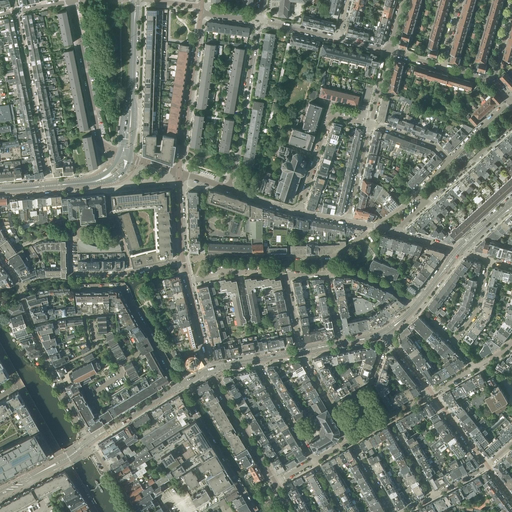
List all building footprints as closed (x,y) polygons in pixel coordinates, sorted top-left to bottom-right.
[(279,0),(278,16),(286,17),(287,9),(288,9),(289,0),(304,2),(304,0),(279,0)] [(411,0),(409,8),(419,11),(422,3),(411,0)] [(440,1),(438,8),(448,11),(450,4),(440,1)] [(465,1),(463,9),(473,11),(475,4),(465,1)] [(493,1),(491,8),(500,11),(503,4),(493,1)] [(353,8),(352,9),(360,11),(361,11),(364,11),(365,6),(364,6),(362,5),(354,3),(353,5),(352,8),(353,8)] [(409,8),(407,16),(417,18),(419,11),(409,8)] [(438,8),(435,16),(446,19),(448,11),(438,8)] [(491,8),(488,16),(498,19),(500,11),(491,8)] [(463,9),(461,16),(471,19),(473,11),(463,9)] [(66,11),(57,13),(58,17),(57,17),(57,18),(58,18),(59,24),(58,24),(59,24),(61,33),(60,33),(61,33),(62,39),(61,39),(61,40),(62,40),(63,44),(63,45),(63,44),(71,43),(72,43),(73,43),(73,42),(71,36),(72,36),(72,33),(71,33),(68,20),(69,20),(69,17),(68,18),(66,11)] [(381,16),(382,16),(390,19),(390,18),(391,18),(391,16),(392,13),(383,11),(381,16)] [(407,16),(405,23),(415,26),(417,18),(407,16)] [(435,16),(433,23),(444,26),(446,19),(435,16)] [(461,16),(459,24),(469,26),(471,19),(461,16)] [(488,16),(486,23),(496,26),(498,19),(488,16)] [(403,31),(413,34),(415,26),(405,23),(403,31)] [(433,23),(431,31),(441,34),(444,26),(433,23)] [(486,23),(484,31),(494,34),(496,26),(486,23)] [(25,29),(25,32),(38,30),(37,28),(44,26),(44,24),(24,28),(24,29),(25,29)] [(459,24),(457,31),(467,34),(469,26),(459,24)] [(364,30),(362,39),(364,39),(365,39),(367,40),(369,32),(370,28),(369,28),(365,27),(364,30)] [(401,39),(409,42),(411,42),(413,34),(403,31),(401,39)] [(430,38),(430,39),(439,42),(441,34),(431,31),(429,38),(430,38)] [(457,31),(454,39),(464,42),(467,34),(457,31)] [(484,31),(482,38),(492,41),(494,34),(484,31)] [(265,33),(261,56),(271,58),(271,54),(273,54),(273,53),(272,53),(273,47),(274,48),(274,47),(273,47),(274,38),(275,38),(275,37),(274,37),(275,34),(268,33),(267,32),(267,33),(265,32),(265,33)] [(369,41),(371,41),(379,43),(383,44),(383,43),(384,42),(385,39),(374,36),(372,36),(371,36),(371,37),(370,36),(369,38),(370,38),(370,40),(369,41)] [(482,38),(480,46),(490,49),(492,41),(482,38)] [(409,42),(401,39),(401,42),(399,42),(399,44),(400,45),(399,47),(398,47),(399,47),(399,48),(399,47),(401,48),(402,49),(404,50),(404,49),(406,49),(406,50),(407,50),(407,49),(409,42)] [(429,47),(437,49),(439,42),(430,39),(428,47),(429,47)] [(454,39),(452,46),(462,49),(464,42),(454,39)] [(370,55),(325,44),(325,43),(325,44),(323,43),(323,42),(322,43),(320,54),(365,65),(364,69),(366,70),(365,75),(369,76),(371,67),(373,68),(374,65),(377,66),(379,60),(378,60),(375,59),(376,56),(372,55),(373,54),(372,54),(370,53),(370,55)] [(204,53),(203,62),(202,66),(201,66),(202,66),(201,66),(200,69),(202,69),(200,82),(199,82),(198,85),(199,85),(198,98),(197,98),(197,97),(196,100),(196,101),(196,100),(197,101),(196,107),(205,109),(206,109),(206,108),(206,104),(207,105),(208,104),(206,104),(207,98),(208,98),(209,97),(207,97),(209,88),(210,89),(210,88),(209,88),(209,82),(211,82),(211,81),(210,81),(211,73),(212,73),(212,72),(211,72),(212,66),(213,66),(213,65),(212,65),(213,57),(214,57),(214,56),(213,56),(214,50),(215,50),(214,49),(215,45),(214,45),(206,44),(206,43),(205,43),(205,44),(204,50),(202,53),(203,53),(204,53)] [(287,43),(287,44),(281,69),(278,82),(273,101),(276,102),(277,99),(280,83),(284,69),(288,52),(289,45),(289,44),(289,43),(287,43)] [(450,54),(452,54),(461,57),(462,57),(460,56),(462,49),(452,46),(450,54)] [(480,46),(478,53),(487,56),(490,49),(480,46)] [(243,56),(244,49),(242,49),(235,48),(235,47),(235,48),(234,52),(233,52),(233,53),(234,53),(233,59),(232,58),(231,59),(233,59),(231,68),(230,67),(230,68),(231,68),(230,74),(229,74),(229,75),(230,75),(229,84),(227,83),(227,84),(229,84),(228,90),(226,90),(226,91),(227,91),(226,99),(225,99),(224,101),(226,102),(225,106),(224,106),(225,107),(224,111),(233,112),(233,113),(233,112),(234,106),(235,106),(236,103),(235,103),(236,97),(237,90),(238,90),(239,87),(239,88),(238,87),(239,81),(240,74),(240,75),(242,72),(240,72),(241,65),(242,65),(241,65),(242,59),(243,59),(244,56),(243,56)] [(437,49),(429,47),(427,56),(436,58),(439,50),(437,49)] [(64,57),(65,60),(66,62),(64,63),(66,63),(67,72),(66,72),(66,73),(68,73),(69,78),(68,79),(69,79),(70,87),(69,88),(71,88),(72,94),(71,94),(71,95),(72,95),(73,99),(74,103),(72,103),(73,104),(74,104),(75,110),(74,110),(74,111),(75,110),(77,119),(76,119),(76,121),(77,121),(78,125),(77,125),(77,126),(78,126),(79,130),(88,129),(89,129),(88,128),(87,122),(88,122),(88,119),(87,119),(84,106),(85,106),(85,103),(83,103),(81,91),(81,90),(81,91),(82,91),(82,87),(80,88),(78,79),(78,75),(79,72),(78,72),(77,72),(75,59),(76,56),(75,56),(74,56),(73,50),(64,52),(64,51),(63,52),(64,56),(63,56),(63,57),(64,57)] [(511,53),(505,51),(503,59),(511,61),(511,53)] [(475,61),(478,62),(485,64),(487,56),(478,53),(475,61)] [(461,57),(452,54),(450,63),(459,65),(461,57)] [(271,58),(261,56),(254,96),(256,96),(257,97),(257,96),(264,98),(268,98),(268,97),(264,97),(265,94),(266,95),(266,94),(265,94),(266,85),(267,86),(267,85),(266,85),(267,83),(269,83),(269,82),(267,81),(267,79),(268,79),(269,78),(267,78),(269,70),(270,70),(270,69),(269,69),(270,63),(271,63),(271,62),(270,62),(271,58)] [(31,61),(32,65),(44,63),(43,61),(44,61),(45,60),(51,59),(50,57),(45,58),(31,61)] [(395,60),(393,68),(403,70),(405,62),(395,60)] [(478,62),(475,70),(485,73),(485,72),(486,72),(487,71),(486,70),(487,64),(485,64),(478,62)] [(414,74),(420,76),(422,67),(416,66),(414,74)] [(420,76),(426,78),(429,69),(422,67),(420,76)] [(393,68),(391,76),(401,78),(403,70),(393,68)] [(426,78),(436,81),(439,72),(429,69),(426,78)] [(504,82),(506,84),(511,78),(511,77),(511,71),(508,75),(506,72),(504,74),(503,74),(501,75),(502,76),(501,77),(501,79),(501,80),(501,81),(502,82),(504,82)] [(436,81),(446,83),(449,75),(439,72),(436,81)] [(446,83),(453,85),(455,77),(449,75),(446,83)] [(389,83),(390,84),(400,86),(401,78),(391,76),(389,83)] [(453,85),(459,87),(461,78),(455,77),(453,85)] [(459,87),(465,89),(467,80),(461,78),(459,87)] [(467,80),(465,89),(471,90),(473,82),(467,80)] [(388,92),(398,94),(399,88),(400,86),(390,84),(389,86),(389,89),(388,92)] [(354,89),(353,94),(350,104),(352,105),(352,104),(355,105),(357,106),(358,100),(358,99),(359,99),(359,98),(358,98),(359,97),(359,96),(362,96),(363,91),(354,89)] [(491,97),(498,104),(503,100),(494,91),(492,93),(493,94),(494,93),(495,94),(492,98),(491,97)] [(406,103),(409,104),(411,105),(412,101),(400,96),(400,97),(395,95),(388,94),(387,98),(392,99),(393,98),(398,99),(401,101),(402,101),(406,103)] [(491,97),(486,101),(492,108),(497,103),(498,105),(498,104),(491,97)] [(254,101),(245,153),(243,164),(244,164),(244,165),(245,165),(252,166),(253,163),(254,163),(254,162),(253,162),(255,154),(256,154),(256,153),(255,153),(256,147),(257,147),(256,146),(257,138),(258,138),(259,137),(257,137),(258,131),(260,131),(259,130),(260,122),(261,122),(260,121),(261,115),(262,116),(262,115),(261,115),(263,106),(264,107),(264,106),(263,106),(263,102),(256,101),(255,101),(254,101)] [(486,101),(481,105),(488,112),(492,108),(486,101)] [(309,102),(309,103),(305,115),(302,115),(300,121),(304,122),(302,128),(300,127),(299,130),(295,129),(298,120),(295,119),(294,125),(291,124),(290,128),(292,129),(288,141),(309,148),(314,134),(323,107),(309,102)] [(0,121),(2,121),(15,119),(13,113),(12,104),(10,104),(0,106),(0,112),(0,115),(0,121)] [(481,105),(477,109),(483,116),(488,112),(481,105)] [(472,114),(473,115),(478,120),(483,116),(477,109),(472,114)] [(396,115),(392,125),(396,126),(400,115),(401,114),(401,113),(397,112),(396,115)] [(194,114),(193,121),(192,121),(192,120),(191,123),(193,123),(191,137),(190,136),(189,139),(190,139),(190,145),(189,146),(190,146),(199,147),(199,143),(201,143),(201,142),(200,142),(200,136),(202,136),(201,135),(202,127),(203,127),(202,126),(203,120),(204,121),(204,120),(203,120),(203,115),(204,115),(203,115),(195,114),(194,114)] [(400,128),(404,129),(408,118),(409,116),(407,115),(405,118),(404,117),(403,120),(400,128)] [(478,120),(473,115),(471,117),(468,115),(466,117),(475,126),(479,121),(478,120)] [(222,123),(223,123),(222,129),(221,129),(221,130),(222,130),(221,138),(219,138),(219,139),(220,139),(219,145),(218,145),(219,146),(219,150),(218,150),(219,150),(228,152),(228,151),(229,145),(230,145),(231,142),(230,142),(231,136),(231,135),(232,129),(234,126),(234,127),(232,126),(233,120),(233,119),(233,120),(232,120),(224,118),(223,122),(222,122),(222,123)] [(419,135),(423,123),(424,123),(422,122),(423,120),(421,119),(420,122),(415,133),(419,135)] [(416,120),(415,122),(411,132),(415,133),(420,122),(416,120)] [(419,135),(423,136),(426,128),(427,125),(428,122),(426,121),(425,124),(423,123),(419,135)] [(332,128),(340,131),(341,127),(343,128),(343,127),(344,125),(341,125),(333,123),(332,128)] [(427,138),(431,139),(435,128),(436,125),(434,125),(432,130),(430,130),(427,138)] [(455,129),(457,131),(464,137),(467,135),(473,129),(464,125),(458,130),(456,128),(455,129)] [(46,136),(54,135),(54,132),(65,130),(64,128),(58,129),(45,132),(46,136)] [(332,128),(330,132),(343,136),(344,137),(345,135),(342,134),(339,133),(340,131),(332,128)] [(351,134),(354,135),(361,137),(363,129),(356,128),(355,130),(352,129),(351,134)] [(431,139),(434,140),(438,133),(439,129),(435,128),(431,139)] [(452,129),(451,131),(461,140),(464,137),(457,131),(456,133),(452,129)] [(438,133),(434,140),(438,141),(439,142),(441,136),(443,130),(441,130),(440,133),(438,133)] [(449,135),(458,143),(461,140),(451,131),(450,131),(452,132),(449,135)] [(385,139),(385,141),(384,145),(383,145),(382,147),(384,148),(385,145),(387,146),(390,135),(387,134),(387,133),(386,138),(385,139)] [(162,135),(152,134),(142,134),(142,154),(147,156),(172,165),(176,137),(166,135),(162,135)] [(88,168),(88,169),(97,167),(96,160),(97,160),(97,157),(95,157),(94,151),(93,145),(93,144),(93,145),(94,145),(94,141),(94,142),(92,142),(91,135),(90,135),(82,137),(83,141),(81,141),(81,142),(83,142),(84,148),(83,148),(83,149),(84,149),(85,152),(85,153),(86,157),(84,157),(85,158),(86,158),(87,164),(86,164),(86,165),(87,164),(88,168)] [(445,136),(445,137),(455,147),(458,143),(449,135),(447,138),(445,136)] [(394,145),(395,146),(398,138),(394,136),(389,151),(391,152),(392,149),(393,146),(394,145)] [(47,141),(47,145),(56,143),(56,141),(65,139),(64,137),(63,137),(47,141)] [(447,142),(446,144),(452,150),(455,147),(445,137),(444,137),(443,138),(447,142)] [(373,138),(372,143),(379,144),(381,144),(381,147),(381,148),(382,148),(382,147),(383,145),(384,145),(385,141),(381,140),(380,140),(373,138)] [(396,157),(397,154),(402,139),(398,138),(395,146),(393,153),(392,155),(396,157)] [(511,148),(511,147),(511,145),(511,144),(506,138),(502,142),(511,152),(511,148)] [(397,154),(400,156),(406,140),(402,139),(397,154)] [(404,152),(406,153),(409,142),(406,140),(400,156),(402,156),(404,152)] [(452,150),(446,144),(444,142),(443,144),(442,143),(441,144),(449,153),(452,150)] [(510,155),(511,154),(511,152),(502,142),(498,146),(504,153),(506,151),(510,155)] [(371,147),(370,152),(372,153),(377,154),(377,153),(378,150),(381,150),(382,148),(381,148),(381,147),(381,144),(379,144),(372,143),(371,147)] [(411,155),(413,156),(417,145),(413,143),(408,158),(410,159),(411,156),(411,155)] [(277,181),(275,187),(274,189),(274,190),(275,190),(276,191),(275,192),(274,192),(275,192),(275,194),(274,194),(274,195),(275,194),(276,195),(276,196),(277,195),(278,195),(278,196),(277,197),(278,197),(287,200),(288,200),(288,199),(288,198),(289,198),(290,199),(292,198),(291,197),(292,196),(291,196),(292,196),(293,196),(292,197),(293,197),(293,196),(294,197),(294,196),(293,196),(295,191),(296,191),(295,190),(297,186),(298,186),(298,185),(297,185),(298,181),(299,181),(299,180),(298,180),(300,175),(300,176),(301,176),(303,175),(304,174),(303,174),(305,169),(306,169),(306,168),(305,168),(304,166),(304,165),(305,162),(306,161),(305,161),(303,159),(303,158),(303,159),(300,159),(301,157),(302,156),(301,156),(300,153),(300,152),(299,152),(296,151),(296,150),(295,150),(291,149),(292,149),(292,148),(291,149),(287,147),(286,147),(280,145),(278,151),(279,151),(277,157),(285,160),(282,161),(282,160),(281,161),(282,161),(280,166),(279,166),(279,167),(281,169),(281,170),(282,169),(280,174),(279,174),(280,175),(279,179),(278,179),(278,180),(279,180),(278,181),(277,181)] [(420,161),(422,156),(425,148),(421,146),(416,159),(420,161)] [(503,155),(504,153),(498,146),(494,149),(504,161),(507,159),(503,155)] [(425,157),(423,159),(426,156),(427,155),(429,153),(432,150),(425,148),(422,156),(425,157)] [(502,163),(504,161),(494,149),(490,153),(496,160),(498,159),(502,163)] [(442,160),(432,150),(429,153),(430,154),(432,153),(434,155),(433,157),(439,163),(442,160)] [(494,162),(496,160),(490,153),(485,157),(496,169),(498,167),(494,162)] [(426,156),(423,159),(425,161),(427,159),(428,161),(427,163),(433,169),(436,166),(427,157),(426,156)] [(427,157),(436,166),(439,163),(433,157),(431,158),(428,156),(427,157)] [(494,171),(496,169),(485,157),(481,161),(488,168),(490,166),(494,171)] [(425,164),(424,166),(430,172),(433,169),(427,163),(425,161),(423,159),(422,161),(425,164)] [(58,160),(51,162),(54,176),(63,175),(62,167),(58,167),(58,160)] [(13,161),(14,171),(14,180),(21,179),(20,161),(13,161)] [(320,165),(332,169),(333,169),(333,168),(331,167),(332,164),(321,161),(320,165)] [(486,170),(488,168),(481,161),(477,165),(487,176),(490,174),(486,170)] [(420,162),(417,165),(421,169),(427,175),(430,172),(424,166),(420,162)] [(320,165),(318,170),(326,172),(326,173),(330,174),(331,170),(331,171),(332,169),(320,165)] [(417,165),(414,168),(415,169),(417,168),(419,170),(418,172),(424,178),(427,175),(421,169),(417,165)] [(486,178),(487,176),(477,165),(473,169),(479,176),(480,177),(482,175),(485,179),(486,178)] [(416,174),(413,177),(419,183),(424,178),(418,172),(415,169),(414,168),(412,170),(416,174)] [(477,177),(479,176),(473,169),(469,173),(479,184),(481,182),(477,177)] [(318,170),(316,176),(324,179),(325,178),(326,178),(329,179),(329,178),(334,179),(335,175),(330,174),(326,173),(326,172),(318,170)] [(274,187),(275,187),(277,181),(275,180),(269,177),(270,173),(265,172),(263,178),(259,191),(264,192),(264,191),(270,193),(272,187),(273,188),(274,187)] [(412,178),(410,180),(416,186),(419,183),(413,177),(410,173),(408,175),(412,178)] [(477,186),(479,184),(469,173),(465,176),(471,183),(473,181),(477,186)] [(324,184),(325,184),(326,184),(327,180),(324,179),(316,176),(315,181),(324,184)] [(469,185),(471,183),(465,176),(461,180),(471,191),(473,189),(469,185)] [(504,184),(502,185),(509,193),(511,189),(511,179),(510,178),(509,179),(508,178),(503,183),(504,184)] [(361,189),(370,195),(376,199),(380,186),(370,182),(364,179),(362,188),(361,188),(361,189)] [(416,186),(410,180),(407,183),(413,189),(416,186)] [(469,193),(471,191),(461,180),(457,183),(463,190),(465,189),(469,193)] [(461,192),(463,190),(457,183),(453,187),(463,199),(466,202),(468,200),(461,192)] [(495,192),(493,193),(500,201),(503,198),(506,195),(509,193),(502,185),(500,187),(499,187),(495,191),(495,192)] [(380,186),(376,199),(376,200),(376,199),(385,205),(390,211),(393,209),(398,204),(399,204),(398,203),(403,199),(398,194),(393,198),(387,192),(389,190),(385,186),(383,187),(381,186),(380,186)] [(462,200),(463,199),(453,187),(449,191),(455,198),(457,196),(461,201),(462,200)] [(112,203),(111,203),(112,207),(115,207),(115,209),(120,208),(120,213),(117,214),(117,215),(128,250),(129,251),(133,250),(134,256),(130,256),(133,267),(172,258),(172,240),(170,196),(170,195),(170,194),(170,188),(119,193),(111,194),(111,201),(112,201),(112,203)] [(361,189),(360,194),(368,198),(369,199),(370,195),(361,189)] [(205,201),(216,204),(220,193),(214,191),(212,192),(209,190),(207,195),(205,201)] [(187,196),(187,201),(193,200),(192,197),(198,197),(198,198),(202,198),(201,193),(196,191),(191,191),(191,192),(189,192),(189,191),(188,191),(187,193),(187,196)] [(453,200),(455,198),(449,191),(445,194),(455,206),(457,204),(453,200)] [(216,204),(226,208),(230,196),(220,193),(216,204)] [(487,199),(485,201),(491,209),(494,206),(497,203),(500,201),(493,193),(491,195),(490,194),(486,198),(487,199)] [(75,197),(67,198),(68,211),(68,212),(68,216),(69,218),(76,217),(80,217),(80,223),(96,222),(95,216),(106,215),(104,194),(96,195),(89,196),(89,195),(88,196),(81,196),(81,197),(75,197)] [(359,198),(367,202),(368,198),(360,194),(359,198)] [(453,208),(455,206),(445,194),(441,198),(447,205),(449,203),(453,208)] [(226,208),(236,211),(240,199),(230,196),(226,208)] [(43,220),(42,216),(42,214),(40,214),(39,210),(42,210),(41,206),(40,197),(37,198),(38,206),(38,208),(38,215),(39,221),(38,221),(34,222),(35,225),(46,223),(45,219),(43,220)] [(187,201),(188,207),(196,206),(202,206),(202,198),(198,198),(198,197),(192,197),(193,200),(187,201)] [(18,213),(18,208),(17,200),(17,198),(10,199),(10,200),(10,204),(10,207),(11,207),(11,208),(12,208),(13,212),(15,212),(16,213),(18,213)] [(445,207),(447,205),(441,198),(436,202),(447,213),(449,211),(445,207)] [(242,232),(249,234),(249,204),(247,203),(246,202),(240,199),(236,211),(248,215),(242,232)] [(319,204),(318,207),(316,211),(317,211),(326,213),(328,199),(326,199),(326,200),(325,203),(323,203),(322,205),(320,204),(319,204)] [(376,199),(376,200),(376,201),(375,201),(379,204),(378,206),(383,209),(388,214),(390,211),(385,205),(376,199)] [(336,201),(335,206),(333,214),(341,215),(343,213),(346,203),(336,201)] [(478,207),(476,209),(483,217),(491,209),(485,201),(483,203),(482,202),(477,206),(478,207)] [(372,202),(369,206),(367,210),(370,211),(372,212),(373,212),(378,214),(379,212),(376,210),(373,207),(375,204),(372,202)] [(445,215),(447,213),(436,202),(432,206),(439,213),(440,211),(445,216),(445,215)] [(252,254),(263,253),(267,254),(283,253),(286,253),(286,245),(287,233),(287,231),(273,230),(273,233),(273,235),(272,235),(269,237),(269,240),(269,247),(268,247),(268,246),(263,246),(263,238),(262,238),(262,233),(262,227),(267,227),(267,228),(273,228),(273,226),(277,226),(279,226),(287,226),(288,216),(274,211),(261,208),(258,207),(249,204),(249,234),(249,235),(249,238),(251,238),(251,245),(252,254)] [(383,209),(378,206),(377,205),(375,207),(377,208),(376,210),(379,212),(380,213),(384,217),(388,214),(383,209)] [(188,207),(188,213),(193,213),(193,216),(198,216),(198,210),(196,210),(196,206),(188,207)] [(355,217),(362,218),(364,210),(364,209),(365,209),(357,206),(357,209),(355,217)] [(437,214),(439,213),(432,206),(428,209),(439,221),(441,219),(437,214)] [(438,221),(439,221),(428,209),(424,213),(431,220),(432,218),(436,223),(438,221)] [(469,215),(467,217),(474,225),(483,217),(476,209),(474,211),(473,210),(469,214),(469,215)] [(362,218),(367,219),(370,213),(366,211),(364,210),(362,218)] [(188,213),(188,222),(197,221),(196,218),(198,217),(198,216),(193,216),(193,213),(188,213)] [(370,213),(367,219),(367,220),(371,222),(371,221),(374,222),(378,215),(375,214),(370,213)] [(433,223),(431,220),(424,213),(420,217),(427,224),(428,222),(431,225),(433,223)] [(429,226),(427,224),(420,217),(416,220),(423,227),(424,226),(426,229),(429,226)] [(461,223),(459,225),(465,232),(474,225),(467,217),(465,219),(464,218),(462,220),(460,222),(461,223)] [(426,232),(423,227),(416,220),(412,224),(418,231),(420,229),(423,233),(425,233),(426,232)] [(508,233),(510,233),(511,232),(509,229),(511,227),(505,220),(501,225),(506,231),(508,233)] [(188,222),(188,228),(194,228),(194,231),(199,230),(199,225),(197,225),(197,221),(188,222)] [(420,232),(418,231),(412,224),(408,228),(407,228),(408,230),(419,233),(420,232)] [(452,231),(450,233),(457,240),(465,232),(459,225),(456,227),(455,226),(451,230),(452,231)] [(503,234),(506,231),(501,225),(497,228),(503,234)] [(188,228),(189,237),(197,237),(197,233),(199,233),(199,230),(194,231),(194,228),(188,228)] [(434,237),(435,236),(443,230),(441,228),(439,230),(437,228),(429,234),(430,236),(432,237),(433,236),(434,237)] [(499,238),(503,234),(497,228),(493,231),(499,238)] [(440,239),(445,235),(446,233),(443,230),(435,236),(436,238),(438,238),(439,238),(440,239)] [(449,231),(446,233),(445,235),(446,236),(443,240),(449,242),(454,243),(457,240),(450,233),(449,231)] [(384,253),(386,246),(389,237),(383,235),(380,244),(383,245),(381,252),(384,253)] [(189,237),(189,243),(194,243),(194,245),(199,245),(199,240),(197,240),(197,237),(189,237)] [(386,254),(389,255),(394,238),(389,237),(386,246),(388,247),(386,254)] [(341,238),(341,241),(336,241),(336,244),(334,244),(335,253),(345,245),(345,238),(342,238),(341,238)] [(395,253),(397,249),(400,240),(394,238),(389,255),(392,255),(393,253),(395,253)] [(487,253),(492,254),(494,245),(495,242),(496,239),(493,238),(492,243),(492,244),(490,243),(490,244),(487,253)] [(7,239),(0,245),(0,247),(2,250),(3,249),(6,253),(5,254),(4,254),(5,255),(7,258),(9,257),(17,252),(15,249),(8,239),(7,239)] [(476,249),(483,251),(485,242),(486,240),(485,239),(475,248),(476,249)] [(397,249),(395,253),(398,254),(397,257),(400,258),(405,241),(400,240),(397,249)] [(405,241),(400,258),(398,263),(400,264),(401,262),(402,258),(403,259),(404,254),(407,255),(407,252),(408,252),(412,243),(405,241)] [(501,257),(506,258),(510,241),(508,241),(506,248),(503,248),(501,257)] [(38,253),(41,251),(39,242),(32,245),(38,253)] [(194,243),(189,243),(189,247),(189,250),(190,251),(190,252),(191,252),(191,251),(193,251),(193,252),(205,252),(204,244),(199,245),(194,245),(194,243)] [(417,245),(412,243),(408,252),(411,253),(409,256),(407,260),(410,261),(412,257),(414,253),(417,245)] [(423,246),(417,245),(414,253),(415,254),(414,257),(412,261),(414,262),(417,258),(419,256),(423,246)] [(433,253),(433,254),(441,259),(445,254),(444,253),(428,248),(424,247),(422,250),(426,251),(426,252),(433,253)] [(9,258),(14,267),(27,260),(34,256),(36,255),(37,255),(34,251),(35,251),(32,253),(26,257),(24,253),(22,249),(18,251),(19,252),(17,253),(10,258),(9,258)] [(60,267),(56,267),(56,277),(59,277),(59,276),(61,276),(61,270),(61,267),(66,267),(66,250),(60,250),(60,251),(60,267)] [(431,255),(429,257),(437,263),(441,259),(433,254),(431,256),(431,255)] [(424,259),(435,267),(437,263),(429,257),(427,256),(424,259)] [(378,272),(379,272),(382,263),(374,259),(369,268),(373,270),(373,269),(375,270),(375,271),(378,272)] [(424,259),(421,264),(431,272),(435,267),(424,259)] [(471,269),(474,272),(477,262),(473,261),(465,259),(463,259),(462,262),(470,268),(471,269)] [(14,267),(17,272),(27,268),(25,264),(28,262),(27,260),(14,267)] [(416,261),(413,265),(418,269),(419,267),(421,268),(419,270),(428,277),(431,272),(421,264),(416,261)] [(469,270),(470,268),(462,262),(458,266),(465,272),(468,269),(469,270)] [(474,272),(472,279),(478,280),(482,264),(477,262),(474,272)] [(387,276),(388,275),(391,267),(383,263),(382,263),(379,272),(382,273),(384,274),(387,276)] [(414,273),(424,281),(428,277),(419,270),(418,269),(413,265),(409,270),(411,271),(412,272),(414,270),(415,271),(414,273)] [(391,267),(388,275),(391,277),(391,276),(393,277),(393,278),(396,279),(400,270),(391,266),(391,267)] [(468,274),(465,272),(458,266),(455,271),(460,275),(462,276),(465,277),(468,274)] [(17,272),(20,276),(30,272),(29,271),(28,267),(27,268),(17,272)] [(497,277),(497,278),(499,269),(495,267),(493,268),(489,285),(497,286),(498,287),(500,287),(501,284),(497,283),(497,282),(495,282),(497,277)] [(30,272),(20,276),(20,277),(23,283),(30,280),(34,278),(37,277),(41,277),(40,269),(35,270),(31,272),(30,270),(29,271),(30,272)] [(502,279),(507,281),(511,272),(505,270),(502,279)] [(459,281),(460,275),(455,271),(449,278),(455,282),(457,280),(459,281)] [(415,278),(413,280),(421,285),(424,281),(414,273),(412,276),(415,278)] [(0,279),(0,284),(11,280),(11,279),(10,278),(8,276),(9,276),(8,275),(0,279)] [(169,284),(170,287),(171,286),(172,287),(182,285),(179,276),(162,280),(163,286),(169,284)] [(404,276),(403,278),(417,290),(421,286),(421,285),(413,280),(411,283),(409,281),(410,280),(408,278),(407,278),(404,276)] [(266,293),(270,292),(282,290),(280,279),(274,280),(274,278),(269,279),(268,277),(263,279),(261,280),(261,279),(256,280),(256,278),(250,279),(250,277),(244,279),(246,287),(244,288),(245,293),(255,291),(253,286),(264,284),(264,286),(271,285),(271,287),(272,287),(273,289),(266,291),(264,291),(264,293),(266,293)] [(417,290),(403,278),(401,280),(405,283),(409,286),(407,288),(409,289),(414,294),(417,290)] [(458,284),(455,282),(449,278),(446,282),(453,288),(455,285),(457,287),(458,284)] [(465,283),(467,283),(476,286),(478,280),(472,279),(467,278),(465,283)] [(230,291),(231,296),(240,294),(239,289),(238,289),(236,280),(231,281),(230,279),(225,281),(225,279),(219,280),(221,291),(226,290),(227,292),(230,291)] [(368,283),(363,281),(360,290),(365,292),(369,283),(368,283)] [(453,288),(446,282),(443,286),(445,288),(445,287),(448,289),(448,290),(450,292),(454,295),(455,293),(452,290),(453,288)] [(374,285),(369,283),(365,292),(370,294),(374,285)] [(166,294),(183,290),(182,285),(172,287),(171,286),(170,287),(170,289),(166,291),(166,294)] [(197,288),(196,288),(198,293),(214,290),(214,287),(210,287),(209,288),(209,286),(208,285),(197,288)] [(379,288),(374,285),(370,294),(375,297),(379,288)] [(454,297),(454,295),(450,292),(448,290),(448,289),(445,287),(445,288),(443,286),(440,290),(447,296),(449,294),(454,297)] [(384,290),(379,288),(375,297),(380,299),(384,290)] [(173,299),(175,299),(184,296),(183,290),(166,294),(166,295),(167,295),(167,297),(172,296),(173,299)] [(211,296),(211,294),(215,293),(214,290),(198,293),(199,299),(210,297),(211,296)] [(363,304),(354,305),(356,314),(365,312),(367,311),(373,308),(381,302),(386,298),(389,296),(392,294),(391,293),(384,290),(380,299),(374,303),(362,298),(363,304)] [(450,297),(447,296),(440,290),(437,294),(439,295),(442,297),(442,298),(444,300),(445,300),(447,302),(449,300),(448,299),(450,297)] [(496,295),(496,292),(488,290),(486,295),(495,298),(498,298),(499,296),(496,295)] [(108,292),(108,302),(114,302),(125,301),(122,296),(119,291),(108,291),(108,292)] [(25,297),(28,303),(40,298),(38,293),(30,296),(25,297)] [(392,294),(389,296),(394,300),(400,307),(402,307),(404,306),(404,303),(403,303),(392,294)] [(446,304),(447,302),(445,300),(444,300),(442,298),(442,297),(439,295),(437,294),(434,298),(442,303),(443,302),(446,304)] [(464,294),(463,299),(472,302),(474,296),(464,294)] [(28,303),(30,308),(42,306),(42,304),(54,300),(53,296),(49,296),(44,297),(40,298),(28,303)] [(169,305),(169,306),(186,302),(184,296),(175,299),(175,301),(168,302),(169,305)] [(199,299),(201,304),(217,301),(216,298),(213,298),(212,296),(211,296),(210,297),(199,299)] [(363,304),(362,298),(361,298),(361,296),(357,296),(357,298),(352,298),(354,305),(363,304)] [(443,305),(442,303),(434,298),(431,301),(433,303),(436,305),(438,308),(439,307),(441,309),(443,308),(442,307),(443,305)] [(460,304),(462,305),(471,307),(472,302),(463,299),(462,302),(461,302),(460,304)] [(394,300),(390,303),(396,311),(398,309),(399,310),(400,309),(400,307),(394,300)] [(201,304),(202,310),(213,308),(215,307),(214,305),(218,304),(217,301),(201,304)] [(445,312),(441,309),(439,307),(438,308),(436,305),(433,303),(431,301),(428,306),(435,312),(437,315),(439,313),(443,316),(447,319),(448,315),(446,313),(445,312)] [(385,306),(385,307),(391,314),(393,313),(394,314),(395,314),(396,313),(396,312),(395,311),(396,311),(390,303),(389,302),(385,306)] [(21,303),(11,306),(8,307),(10,315),(24,310),(21,303)] [(47,314),(48,316),(49,316),(49,319),(55,318),(55,315),(54,310),(65,308),(65,307),(65,304),(53,306),(54,308),(47,309),(46,307),(46,305),(42,306),(30,308),(31,314),(32,317),(37,316),(36,316),(37,315),(39,315),(39,316),(42,315),(42,312),(46,312),(46,314),(47,314)] [(462,305),(460,308),(467,314),(470,310),(471,307),(462,305)] [(117,333),(125,330),(138,325),(133,315),(132,314),(128,306),(114,307),(111,307),(109,307),(109,313),(115,312),(116,314),(116,316),(115,316),(115,317),(116,317),(116,319),(116,321),(116,322),(116,324),(116,325),(116,327),(117,330),(116,330),(117,333)] [(74,307),(65,307),(65,308),(66,315),(71,315),(75,314),(74,307)] [(385,307),(381,310),(387,318),(389,316),(390,317),(391,316),(391,315),(391,314),(385,307)] [(54,310),(55,315),(55,318),(66,315),(65,308),(54,310)] [(172,317),(188,313),(187,308),(177,310),(178,312),(171,314),(171,315),(171,316),(171,315),(172,317)] [(460,308),(457,312),(464,318),(467,314),(460,308)] [(381,310),(376,314),(382,320),(384,319),(385,320),(387,320),(387,319),(386,318),(387,318),(381,310)] [(489,320),(491,313),(482,311),(481,316),(489,320)] [(37,316),(32,317),(34,322),(41,321),(48,319),(47,316),(48,316),(47,314),(46,314),(46,312),(42,312),(42,315),(39,316),(39,315),(37,315),(36,316),(37,316)] [(203,315),(205,321),(218,318),(217,316),(221,315),(220,312),(203,315)] [(457,312),(454,316),(461,322),(464,318),(457,312)] [(6,318),(8,323),(23,317),(21,313),(6,318)] [(176,319),(177,322),(190,319),(188,313),(172,317),(173,320),(176,319)] [(260,321),(259,313),(250,314),(251,316),(250,316),(251,322),(260,321)] [(376,313),(371,316),(378,325),(380,324),(383,322),(382,320),(376,314),(376,313)] [(367,318),(369,329),(378,325),(371,316),(370,315),(367,318)] [(244,316),(235,317),(237,325),(246,323),(245,317),(244,318),(244,316)] [(345,316),(340,317),(343,334),(348,333),(346,322),(347,322),(346,321),(345,316)] [(454,316),(450,320),(458,326),(461,322),(454,316)] [(485,325),(489,320),(481,316),(477,320),(485,325)] [(8,323),(10,327),(24,322),(23,317),(8,323)] [(419,317),(408,327),(411,330),(414,328),(422,320),(419,317)] [(167,327),(169,330),(175,328),(191,325),(190,319),(177,322),(177,324),(167,327)] [(426,323),(422,320),(414,328),(417,332),(426,323)] [(447,325),(453,331),(454,331),(458,326),(450,320),(447,325)] [(481,330),(485,325),(477,320),(474,324),(481,330)] [(501,324),(502,325),(511,332),(511,329),(511,326),(505,321),(504,320),(501,324)] [(35,325),(37,330),(52,326),(54,326),(53,321),(40,324),(35,325)] [(9,332),(13,330),(25,326),(26,325),(25,323),(24,323),(24,322),(10,327),(8,328),(9,332)] [(223,323),(206,326),(208,332),(220,329),(220,327),(223,326),(223,324),(223,323)] [(426,323),(417,332),(421,335),(422,335),(430,327),(426,323)] [(301,326),(303,333),(309,331),(309,332),(311,331),(310,329),(309,326),(310,326),(311,325),(310,324),(309,324),(301,326)] [(478,334),(481,330),(474,324),(471,329),(478,334)] [(37,330),(39,335),(58,330),(57,325),(54,326),(52,326),(37,330)] [(128,337),(134,334),(136,336),(144,332),(138,325),(125,330),(126,333),(126,334),(128,336),(127,336),(128,337)] [(191,325),(175,328),(169,330),(172,337),(182,335),(184,342),(176,343),(179,350),(197,347),(194,336),(191,325)] [(502,325),(498,330),(507,336),(511,332),(502,325)] [(16,337),(18,336),(28,334),(25,326),(13,330),(16,337)] [(323,327),(319,328),(319,329),(320,329),(322,338),(327,337),(326,328),(325,328),(323,327)] [(401,333),(400,339),(401,339),(405,336),(407,334),(407,335),(412,331),(411,330),(408,327),(401,333)] [(433,331),(430,327),(422,335),(426,338),(433,331)] [(107,340),(108,343),(115,338),(113,333),(112,332),(107,333),(106,328),(98,328),(98,330),(97,331),(97,332),(98,332),(98,334),(103,333),(106,339),(105,339),(106,340),(107,340)] [(39,335),(41,341),(55,338),(61,336),(59,329),(58,330),(39,335)] [(475,339),(478,334),(471,329),(467,333),(475,339)] [(493,333),(494,334),(504,341),(507,336),(498,330),(498,329),(497,329),(493,333)] [(309,331),(303,333),(304,340),(306,341),(311,340),(309,332),(309,331)] [(400,342),(402,344),(412,336),(411,334),(413,333),(412,331),(407,335),(407,334),(405,336),(401,339),(400,339),(401,340),(400,341),(400,342)] [(424,345),(426,347),(437,335),(433,331),(426,338),(428,340),(424,345)] [(131,343),(135,341),(146,335),(144,332),(136,336),(134,334),(128,337),(129,340),(130,341),(131,343)] [(479,342),(475,339),(467,333),(464,338),(471,343),(472,342),(476,344),(477,344),(479,342)] [(209,337),(211,345),(215,344),(216,344),(218,343),(217,341),(223,340),(223,338),(226,337),(225,334),(209,337)] [(494,336),(492,339),(500,345),(504,341),(494,334),(493,335),(494,336)] [(146,360),(147,360),(155,356),(151,349),(153,348),(152,346),(150,342),(146,336),(146,335),(135,341),(138,347),(134,349),(135,351),(139,349),(141,352),(142,354),(139,355),(140,357),(141,359),(146,356),(147,359),(146,359),(146,360)] [(431,344),(434,347),(441,339),(437,335),(426,347),(427,348),(431,344)] [(19,340),(22,346),(35,342),(32,336),(19,340)] [(402,344),(405,349),(415,342),(413,340),(414,339),(412,336),(402,344)] [(242,342),(241,342),(243,353),(243,354),(244,353),(255,351),(253,343),(252,338),(252,337),(242,339),(243,342),(242,342)] [(41,341),(45,348),(57,344),(55,339),(55,338),(41,341)] [(109,345),(110,347),(118,343),(115,338),(108,343),(108,344),(108,345),(109,345)] [(434,347),(438,351),(445,343),(441,339),(434,347)] [(487,342),(488,343),(492,350),(500,345),(492,339),(491,339),(487,342)] [(45,348),(49,354),(68,348),(64,349),(62,344),(65,343),(65,342),(61,343),(57,344),(45,348)] [(405,349),(409,353),(418,346),(415,342),(405,349)] [(80,349),(82,354),(90,350),(89,348),(89,347),(89,346),(88,346),(87,345),(86,345),(85,343),(80,344),(77,345),(79,349),(80,349)] [(112,350),(113,352),(121,348),(118,343),(110,347),(111,348),(111,349),(112,350)] [(438,351),(441,354),(449,347),(445,343),(438,351)] [(492,350),(488,343),(484,345),(482,348),(480,351),(482,356),(492,350)] [(28,354),(29,355),(39,351),(37,346),(27,350),(26,350),(28,354)] [(365,357),(375,355),(375,354),(376,352),(376,351),(372,346),(369,347),(364,348),(363,348),(365,357)] [(409,353),(412,357),(422,351),(418,346),(409,353)] [(447,357),(450,355),(455,352),(449,347),(441,354),(439,356),(442,359),(443,357),(446,355),(447,357)] [(49,354),(52,361),(61,357),(67,355),(70,354),(68,348),(49,354)] [(114,355),(115,356),(123,352),(121,348),(113,352),(113,353),(113,354),(114,354),(114,355)] [(39,351),(29,355),(28,356),(30,360),(40,354),(41,354),(39,351)] [(412,357),(415,362),(425,355),(422,351),(412,357)] [(123,352),(115,356),(116,357),(116,358),(116,359),(117,359),(118,361),(126,357),(123,352)] [(451,356),(452,356),(456,360),(461,368),(465,366),(466,363),(455,352),(450,355),(451,356)] [(84,357),(87,362),(94,358),(94,357),(94,356),(93,355),(92,353),(84,357)] [(188,369),(190,369),(199,364),(200,362),(197,357),(196,356),(195,355),(194,355),(193,354),(192,354),(191,354),(190,354),(190,355),(189,355),(188,355),(188,356),(187,356),(186,357),(186,358),(185,359),(185,360),(185,361),(185,362),(185,363),(186,363),(186,364),(188,369)] [(386,355),(384,359),(389,360),(388,363),(390,363),(396,359),(392,354),(386,355)] [(61,357),(52,361),(55,367),(59,365),(70,360),(69,358),(67,355),(61,357)] [(362,361),(363,362),(363,361),(372,364),(375,355),(365,357),(363,357),(362,361)] [(415,362),(419,366),(428,360),(425,355),(415,362)] [(147,360),(149,364),(157,360),(155,356),(147,360)] [(452,362),(450,363),(455,371),(461,368),(456,360),(452,356),(452,357),(452,358),(452,359),(451,359),(452,362)] [(312,361),(317,369),(324,365),(322,361),(321,362),(320,357),(318,357),(315,358),(313,359),(312,361)] [(442,359),(445,363),(451,374),(455,371),(450,363),(449,361),(447,358),(446,357),(442,359)] [(73,382),(74,383),(89,375),(92,373),(92,374),(93,373),(96,371),(96,372),(100,370),(101,370),(100,370),(100,368),(100,367),(99,367),(100,365),(100,364),(99,362),(96,361),(95,359),(91,361),(90,361),(91,361),(88,363),(87,363),(84,365),(83,365),(80,367),(79,367),(76,369),(76,368),(76,369),(73,371),(72,370),(72,371),(73,372),(69,374),(69,375),(70,376),(69,377),(71,380),(72,380),(73,382)] [(399,364),(396,359),(390,363),(393,368),(399,364)] [(419,366),(422,371),(431,366),(432,365),(431,363),(432,362),(430,359),(428,360),(419,366)] [(154,368),(157,372),(162,369),(157,360),(149,364),(151,369),(152,369),(154,368)] [(503,360),(501,364),(511,370),(511,369),(511,368),(511,367),(511,365),(505,361),(506,361),(503,360)] [(291,371),(301,365),(299,361),(290,363),(288,363),(290,367),(285,370),(286,371),(287,373),(291,371)] [(362,361),(360,366),(361,367),(361,366),(370,370),(372,364),(363,361),(363,362),(362,361)] [(126,370),(126,371),(134,367),(131,362),(123,366),(124,368),(124,369),(125,370),(126,370)] [(443,366),(441,367),(446,377),(451,374),(445,363),(442,365),(443,366)] [(498,364),(496,367),(504,372),(504,371),(504,370),(509,373),(510,371),(511,370),(511,371),(511,370),(501,364),(498,363),(498,364)] [(338,371),(345,383),(349,391),(359,385),(353,375),(352,373),(352,372),(347,364),(343,366),(344,367),(341,368),(342,369),(338,371)] [(403,368),(399,364),(393,368),(392,369),(395,374),(403,368)] [(268,374),(278,368),(279,368),(277,365),(267,367),(266,370),(268,374)] [(293,375),(303,369),(301,365),(291,371),(294,369),(295,371),(292,373),(293,374),(292,374),(293,375)] [(318,371),(321,375),(329,370),(327,366),(326,367),(324,365),(317,369),(318,371)] [(431,366),(422,371),(427,377),(432,374),(431,371),(432,370),(433,369),(434,368),(432,365),(431,366)] [(0,381),(9,376),(3,366),(0,367),(0,381)] [(67,372),(64,366),(56,369),(60,376),(67,372)] [(106,369),(109,374),(116,370),(114,366),(106,369)] [(129,376),(136,371),(139,370),(136,366),(134,367),(126,371),(127,373),(127,374),(128,375),(129,376)] [(360,366),(359,371),(359,372),(368,375),(370,370),(361,366),(361,367),(360,366)] [(438,369),(436,370),(441,379),(446,377),(441,367),(440,366),(437,368),(438,369)] [(381,367),(379,375),(387,378),(388,374),(386,373),(387,372),(386,369),(381,367)] [(271,378),(278,374),(280,372),(278,368),(268,374),(271,378)] [(406,372),(403,368),(395,374),(399,378),(406,372)] [(161,376),(159,376),(165,385),(169,382),(166,377),(167,376),(166,375),(165,374),(162,369),(157,372),(157,373),(158,373),(159,374),(159,373),(161,376)] [(297,375),(298,377),(305,373),(303,369),(293,375),(289,377),(290,379),(293,377),(297,375)] [(249,371),(250,378),(257,374),(254,370),(249,371)] [(323,380),(332,375),(329,370),(321,375),(322,377),(323,380)] [(431,371),(432,374),(437,382),(441,379),(436,370),(433,372),(432,370),(431,371)] [(136,371),(129,376),(130,378),(130,379),(131,379),(131,381),(139,376),(136,371)] [(243,382),(247,380),(250,378),(249,371),(237,373),(238,375),(241,378),(242,380),(243,382)] [(273,382),(287,373),(286,371),(281,374),(279,375),(278,374),(271,378),(273,382)] [(353,375),(359,385),(364,382),(359,373),(358,374),(357,373),(358,372),(356,371),(352,373),(353,375)] [(359,371),(358,372),(357,373),(358,374),(359,373),(364,382),(366,381),(368,375),(359,372),(359,371)] [(409,377),(406,372),(399,378),(402,382),(403,381),(409,377)] [(222,379),(225,382),(238,375),(237,373),(224,376),(222,379)] [(275,385),(282,381),(281,379),(288,375),(287,373),(273,382),(275,385)] [(296,380),(297,382),(307,376),(305,373),(298,377),(299,378),(296,380)] [(480,373),(476,376),(483,387),(485,386),(483,382),(485,381),(481,374),(480,373)] [(257,374),(250,378),(247,380),(249,383),(252,382),(259,377),(257,374)] [(432,374),(427,377),(432,383),(434,384),(437,382),(432,374)] [(65,387),(70,397),(80,391),(78,387),(91,380),(89,375),(74,383),(73,383),(72,383),(71,383),(65,386),(65,387)] [(156,378),(155,379),(160,388),(162,386),(162,387),(165,385),(159,376),(158,375),(155,376),(156,378)] [(225,382),(227,386),(234,382),(233,380),(236,378),(238,380),(241,378),(238,375),(225,382)] [(324,382),(326,384),(331,381),(335,380),(332,375),(323,380),(324,382)] [(379,375),(377,380),(384,383),(386,384),(388,378),(387,378),(379,375)] [(301,382),(302,384),(310,380),(307,376),(297,382),(297,383),(298,384),(301,382)] [(476,376),(472,378),(476,386),(479,385),(481,388),(483,387),(476,376)] [(492,388),(498,385),(496,381),(498,380),(496,376),(493,377),(488,380),(489,383),(492,388)] [(141,377),(107,398),(108,399),(109,400),(142,379),(141,377)] [(142,379),(143,381),(151,393),(152,392),(153,393),(155,391),(150,382),(148,383),(144,377),(141,377),(142,379)] [(248,386),(249,388),(261,381),(259,377),(252,382),(253,383),(248,386)] [(406,384),(408,387),(410,386),(412,385),(414,383),(409,377),(403,381),(404,382),(406,384)] [(472,378),(467,381),(474,391),(474,392),(476,391),(474,387),(476,386),(472,378)] [(149,380),(150,382),(155,391),(158,389),(160,388),(155,379),(153,380),(152,379),(149,380)] [(291,381),(290,379),(283,383),(282,381),(275,385),(277,389),(287,383),(291,381)] [(227,386),(229,390),(243,382),(242,380),(235,384),(234,382),(227,386)] [(298,392),(301,390),(312,384),(310,380),(302,384),(300,386),(300,387),(296,390),(298,392)] [(375,385),(378,390),(385,385),(385,384),(384,384),(384,383),(377,380),(375,385)] [(143,387),(141,388),(146,397),(149,395),(149,394),(151,393),(143,381),(140,382),(143,387)] [(207,390),(211,387),(208,381),(207,381),(206,381),(203,383),(207,390)] [(255,387),(256,388),(263,384),(261,381),(249,388),(250,389),(255,387)] [(330,391),(335,388),(331,381),(326,384),(326,385),(330,391)] [(467,381),(463,383),(468,391),(469,394),(474,391),(467,381)] [(229,390),(232,394),(239,390),(237,388),(244,384),(243,382),(229,390)] [(288,384),(287,383),(277,389),(279,393),(286,388),(285,387),(288,385),(288,384)] [(345,383),(340,386),(344,394),(349,391),(345,383)] [(463,383),(459,385),(466,397),(468,396),(466,392),(468,391),(463,383)] [(251,396),(254,394),(265,388),(263,384),(256,388),(257,390),(252,393),(251,391),(249,392),(251,396)] [(302,391),(303,393),(307,391),(314,387),(312,384),(301,390),(302,392),(302,391)] [(410,390),(413,396),(419,392),(420,390),(415,384),(412,386),(412,385),(410,386),(408,387),(410,390)] [(472,402),(474,406),(477,409),(479,407),(478,406),(484,402),(482,400),(486,398),(495,413),(504,408),(506,404),(506,402),(508,401),(498,384),(498,385),(492,388),(493,389),(490,391),(473,401),(471,402),(472,402)] [(198,395),(201,393),(203,392),(199,385),(194,388),(198,395)] [(378,390),(381,395),(385,392),(389,390),(386,385),(385,385),(378,390)] [(459,385),(456,387),(460,395),(462,394),(464,398),(466,397),(459,385)] [(136,386),(134,387),(141,399),(143,398),(146,397),(141,388),(139,390),(136,386)] [(287,390),(286,388),(279,393),(281,396),(291,391),(295,388),(294,386),(287,390)] [(340,386),(335,388),(339,396),(344,394),(340,386)] [(134,393),(132,394),(137,402),(139,401),(139,400),(141,399),(134,387),(131,389),(134,393)] [(201,397),(202,398),(214,391),(211,387),(207,390),(203,392),(201,393),(203,396),(201,397)] [(305,396),(306,397),(308,396),(316,391),(314,387),(307,391),(303,393),(305,396)] [(408,387),(403,390),(408,399),(413,396),(410,390),(408,387)] [(453,395),(455,398),(455,399),(457,397),(460,395),(456,387),(452,389),(455,394),(453,395)] [(232,394),(234,398),(248,390),(246,388),(240,392),(239,390),(232,394)] [(335,388),(330,391),(334,398),(336,399),(339,396),(335,388)] [(442,397),(447,403),(455,398),(453,395),(455,394),(452,389),(443,395),(442,395),(442,397)] [(234,398),(236,402),(245,396),(244,394),(249,392),(248,390),(234,398)] [(403,390),(398,393),(403,401),(408,399),(403,390)] [(84,420),(84,421),(93,415),(87,404),(87,403),(86,402),(80,391),(70,397),(70,398),(71,399),(72,399),(75,406),(77,409),(78,411),(79,411),(82,418),(83,420),(84,420)] [(127,391),(124,393),(132,405),(133,404),(134,404),(137,402),(132,394),(129,396),(127,391)] [(206,401),(216,395),(214,391),(202,398),(203,399),(204,398),(205,399),(205,400),(205,401),(206,401)] [(258,400),(258,401),(269,395),(267,391),(260,395),(257,397),(258,399),(258,400)] [(293,394),(291,391),(281,396),(284,400),(291,396),(293,394)] [(15,407),(24,402),(18,392),(0,401),(0,449),(30,434),(27,428),(24,423),(21,418),(18,412),(15,407)] [(385,392),(381,395),(388,408),(388,409),(390,409),(393,407),(388,398),(385,392)] [(124,399),(122,400),(127,408),(130,407),(130,406),(132,405),(124,393),(121,394),(124,399)] [(398,393),(393,395),(398,404),(403,401),(398,393)] [(284,400),(286,404),(296,398),(298,396),(297,394),(292,397),(291,396),(284,400)] [(173,407),(184,401),(180,395),(178,395),(174,397),(169,400),(168,400),(173,407)] [(207,406),(207,405),(217,400),(218,399),(216,395),(206,401),(205,402),(207,406)] [(256,404),(257,405),(257,406),(259,405),(258,403),(263,400),(264,402),(271,398),(269,395),(258,401),(256,402),(255,403),(256,404)] [(312,401),(309,402),(308,403),(308,404),(308,405),(310,405),(310,404),(320,399),(318,395),(311,399),(312,401)] [(393,395),(388,398),(393,407),(398,404),(393,395)] [(236,402),(238,406),(249,400),(247,398),(246,398),(245,396),(236,402)] [(114,398),(115,399),(122,411),(124,410),(127,408),(122,400),(120,401),(117,397),(114,398)] [(447,403),(451,408),(458,402),(457,401),(456,400),(458,398),(457,397),(455,399),(455,398),(447,403)] [(238,406),(241,410),(248,406),(246,404),(249,402),(251,400),(253,399),(252,398),(249,400),(238,406)] [(257,406),(258,408),(259,409),(261,408),(273,401),(271,398),(264,402),(265,404),(261,406),(260,407),(259,405),(257,406)] [(296,398),(286,404),(288,407),(295,403),(297,402),(296,400),(297,399),(296,398)] [(106,407),(108,409),(113,417),(112,417),(114,416),(117,414),(112,405),(110,406),(108,404),(110,402),(109,400),(108,399),(101,403),(104,408),(106,407)] [(115,399),(110,402),(112,405),(117,414),(120,412),(122,411),(115,399)] [(320,399),(310,404),(318,418),(317,419),(321,426),(321,427),(320,427),(320,428),(319,429),(319,430),(319,431),(319,432),(319,433),(319,434),(319,435),(312,439),(309,435),(305,437),(308,441),(308,443),(309,443),(314,452),(314,453),(315,452),(320,449),(321,449),(327,445),(328,445),(333,442),(334,441),(336,439),(337,439),(337,438),(338,433),(338,432),(339,432),(338,432),(338,431),(337,428),(337,427),(337,428),(334,422),(333,421),(330,415),(326,409),(326,408),(326,409),(320,399)] [(169,410),(170,409),(173,407),(168,400),(164,403),(169,410)] [(217,423),(218,425),(225,420),(226,419),(227,421),(229,420),(222,408),(223,407),(222,406),(222,405),(221,406),(217,400),(207,405),(209,410),(210,411),(213,416),(215,420),(217,423)] [(175,410),(175,411),(186,405),(184,401),(173,407),(170,409),(172,412),(175,410)] [(275,405),(273,401),(261,408),(262,410),(267,407),(268,409),(275,405)] [(458,402),(451,408),(453,411),(455,410),(464,403),(464,402),(463,401),(462,401),(459,404),(458,402)] [(456,414),(456,415),(456,414),(469,404),(466,401),(464,402),(464,403),(455,410),(453,411),(456,414)] [(27,407),(24,402),(15,407),(18,412),(27,407)] [(296,405),(295,403),(288,407),(290,411),(301,404),(300,402),(296,405)] [(459,418),(470,409),(474,406),(472,402),(469,404),(456,414),(456,415),(459,418)] [(164,413),(169,410),(164,403),(159,406),(164,413)] [(431,415),(436,412),(430,404),(428,403),(424,406),(430,417),(432,416),(431,415)] [(249,407),(248,406),(241,410),(243,414),(257,405),(256,404),(254,405),(251,406),(249,407)] [(301,404),(290,411),(292,415),(301,409),(300,407),(302,406),(301,404)] [(172,412),(174,417),(178,415),(188,408),(187,406),(186,405),(175,411),(175,410),(172,412)] [(243,414),(245,418),(252,414),(251,411),(258,408),(257,406),(257,405),(243,414)] [(275,405),(268,409),(265,410),(266,412),(267,414),(277,408),(275,405)] [(161,414),(164,413),(159,406),(155,408),(162,419),(164,418),(163,417),(161,414)] [(420,408),(426,418),(426,420),(430,417),(424,406),(420,408)] [(30,412),(27,407),(18,412),(21,418),(30,412)] [(160,421),(162,419),(155,408),(151,411),(155,418),(157,416),(160,421)] [(181,420),(183,419),(183,418),(183,417),(186,415),(188,418),(192,415),(188,408),(178,415),(181,420)] [(264,417),(264,419),(267,417),(267,416),(271,414),(272,416),(279,412),(277,408),(267,414),(263,416),(263,417),(264,417)] [(424,420),(426,418),(420,408),(415,411),(420,420),(423,418),(424,420)] [(99,418),(87,426),(90,431),(108,420),(112,417),(113,417),(108,409),(99,415),(97,415),(99,418)] [(168,421),(174,417),(172,412),(170,409),(169,410),(164,413),(163,414),(168,421)] [(302,409),(301,409),(292,415),(296,421),(296,420),(298,419),(305,415),(302,409)] [(459,418),(461,422),(469,416),(472,413),(470,409),(459,418)] [(421,421),(420,420),(415,411),(410,414),(415,423),(418,421),(419,423),(421,421)] [(33,418),(30,412),(21,418),(24,423),(33,418)] [(86,424),(87,426),(99,418),(97,415),(99,415),(97,412),(93,415),(84,421),(84,422),(85,424),(86,424)] [(245,418),(248,421),(261,413),(260,412),(256,414),(253,415),(252,414),(245,418)] [(273,418),(274,420),(282,416),(279,412),(272,416),(268,418),(269,419),(270,418),(270,419),(273,418)] [(132,422),(135,427),(150,419),(146,413),(132,422)] [(248,421),(250,425),(259,420),(258,418),(259,417),(262,415),(262,414),(261,413),(248,421)] [(497,428),(501,425),(504,422),(506,419),(507,419),(502,413),(494,420),(489,425),(488,425),(489,426),(486,429),(488,432),(488,431),(490,433),(490,434),(493,431),(497,428)] [(416,424),(415,423),(410,414),(405,417),(410,426),(413,424),(414,425),(416,424)] [(461,422),(464,425),(476,416),(475,414),(471,417),(469,416),(461,422)] [(179,431),(181,429),(189,424),(187,422),(186,421),(185,422),(183,419),(181,420),(178,415),(174,417),(168,421),(140,439),(144,445),(148,451),(150,450),(162,442),(166,439),(179,431)] [(431,419),(432,420),(434,423),(441,419),(438,415),(431,419)] [(268,424),(269,426),(270,428),(284,420),(282,416),(274,420),(275,422),(272,424),(271,422),(268,424)] [(464,425),(467,429),(475,422),(477,420),(476,418),(477,418),(476,416),(464,425)] [(250,425),(252,430),(262,424),(261,422),(265,419),(264,419),(264,417),(263,417),(259,420),(250,425)] [(412,429),(410,426),(405,417),(401,419),(406,428),(408,431),(412,429)] [(36,423),(33,418),(24,423),(27,428),(36,423)] [(475,422),(467,429),(469,432),(484,421),(485,420),(484,418),(476,424),(475,422)] [(225,436),(227,440),(237,434),(230,422),(231,421),(230,419),(229,420),(227,421),(226,419),(225,420),(218,425),(225,435),(225,436)] [(397,423),(401,430),(406,428),(401,419),(397,421),(396,423),(397,423)] [(432,429),(427,432),(428,434),(432,431),(434,430),(444,423),(441,419),(434,423),(431,424),(430,425),(429,425),(430,426),(431,428),(432,429)] [(209,467),(213,474),(224,467),(216,454),(211,445),(200,429),(195,420),(189,424),(181,429),(184,434),(190,443),(192,442),(195,447),(193,448),(197,454),(196,454),(201,462),(197,465),(201,471),(207,467),(208,468),(209,467)] [(284,420),(270,428),(271,430),(278,426),(279,428),(286,423),(284,420)] [(472,436),(483,427),(481,425),(485,423),(484,421),(469,432),(472,436)] [(39,429),(36,423),(27,428),(30,434),(39,429)] [(277,432),(277,433),(288,427),(286,423),(279,428),(276,429),(277,431),(277,432)] [(436,431),(438,434),(448,427),(444,423),(434,430),(435,432),(436,431)] [(252,430),(255,434),(269,426),(268,424),(267,424),(263,426),(262,424),(252,430)] [(125,427),(123,428),(126,433),(128,437),(125,439),(123,439),(126,443),(128,446),(139,439),(138,439),(134,432),(136,431),(134,428),(132,430),(131,430),(128,425),(125,427)] [(511,436),(511,432),(508,428),(507,426),(507,425),(504,427),(503,429),(510,438),(511,436)] [(255,434),(257,438),(264,434),(263,432),(270,428),(269,426),(255,434)] [(274,435),(275,437),(276,439),(279,437),(278,435),(282,433),(283,435),(290,431),(288,427),(277,433),(274,435)] [(387,438),(391,444),(396,442),(387,427),(382,429),(384,432),(384,431),(386,435),(385,435),(387,438)] [(439,438),(440,439),(451,431),(448,427),(438,434),(441,437),(439,438)] [(485,429),(483,427),(472,436),(473,439),(474,438),(474,439),(476,441),(480,438),(483,434),(484,435),(488,432),(486,429),(486,428),(485,429)] [(101,442),(98,444),(100,448),(101,449),(102,450),(114,441),(117,439),(123,436),(125,439),(128,437),(126,433),(123,428),(121,429),(112,435),(111,436),(110,437),(108,438),(102,442),(101,442)] [(411,436),(408,431),(406,428),(401,430),(406,439),(411,436)] [(503,429),(503,428),(501,429),(503,432),(501,434),(506,442),(510,438),(503,429)] [(48,444),(48,443),(46,440),(45,439),(43,436),(42,434),(42,433),(41,432),(40,431),(39,429),(30,434),(0,449),(0,480),(10,475),(16,473),(18,472),(21,470),(26,468),(27,467),(31,465),(32,465),(36,462),(37,462),(42,460),(43,459),(47,457),(48,457),(49,456),(51,455),(52,454),(54,454),(53,452),(51,449),(51,448),(48,444)] [(378,432),(383,440),(385,439),(387,442),(385,443),(387,447),(391,444),(387,438),(385,435),(386,435),(384,431),(384,432),(382,429),(378,432)] [(421,434),(422,435),(423,436),(425,440),(427,443),(428,445),(429,447),(435,443),(432,439),(431,438),(430,437),(427,439),(426,437),(429,435),(428,434),(427,432),(426,430),(424,431),(422,429),(420,431),(419,431),(420,432),(421,434)] [(499,431),(498,430),(497,432),(499,434),(497,436),(498,437),(503,444),(506,442),(501,434),(499,431)] [(182,435),(179,431),(166,439),(169,443),(182,435)] [(279,440),(277,440),(278,441),(278,442),(292,434),(290,431),(283,435),(284,436),(279,440)] [(451,431),(440,439),(436,442),(435,443),(429,447),(436,458),(438,457),(440,461),(438,462),(440,465),(445,462),(437,452),(436,450),(438,448),(454,436),(451,431)] [(257,438),(259,442),(272,434),(271,432),(265,435),(264,434),(257,438)] [(378,432),(373,435),(374,437),(375,436),(377,440),(376,441),(377,443),(378,443),(380,446),(382,445),(381,444),(384,442),(383,440),(378,432)] [(259,442),(262,445),(269,441),(267,439),(272,437),(271,436),(274,435),(273,433),(272,434),(259,442)] [(77,438),(78,439),(75,441),(73,443),(73,444),(74,447),(75,448),(76,450),(78,453),(78,454),(79,454),(79,455),(82,459),(83,460),(84,460),(88,457),(89,457),(89,456),(91,455),(88,450),(87,449),(82,441),(81,439),(78,435),(78,434),(77,438)] [(232,448),(235,453),(245,447),(242,442),(243,441),(242,439),(241,440),(237,434),(227,440),(232,448)] [(278,442),(279,443),(280,446),(284,444),(283,442),(286,440),(287,442),(294,438),(292,434),(278,442)] [(406,440),(409,444),(421,437),(423,436),(422,435),(421,434),(418,436),(417,434),(415,435),(407,440),(406,440)] [(486,438),(484,435),(483,434),(480,438),(476,441),(478,444),(482,441),(482,440),(482,441),(486,438)] [(373,435),(368,437),(373,446),(374,447),(377,446),(378,447),(380,446),(378,443),(377,443),(376,441),(377,440),(375,436),(374,437),(373,435)] [(441,457),(442,457),(444,455),(442,451),(447,447),(458,440),(454,436),(438,448),(440,450),(437,452),(441,457)] [(262,445),(264,449),(275,443),(278,441),(277,440),(276,439),(275,437),(274,438),(275,440),(270,443),(269,441),(262,445)] [(368,437),(364,440),(365,442),(366,442),(368,445),(367,446),(368,448),(369,448),(372,455),(374,454),(371,447),(373,446),(368,437)] [(409,444),(411,447),(419,443),(418,441),(422,439),(421,437),(409,444)] [(496,439),(495,440),(501,447),(503,444),(498,437),(497,437),(497,438),(496,439)] [(281,448),(282,449),(283,450),(297,442),(294,438),(287,442),(288,444),(281,448)] [(114,441),(102,450),(103,452),(103,453),(117,444),(116,444),(119,442),(117,439),(114,441)] [(117,444),(103,453),(106,457),(107,459),(121,451),(119,448),(126,443),(123,439),(119,442),(116,444),(117,444)] [(368,451),(371,456),(372,455),(369,448),(368,448),(367,446),(368,445),(366,442),(365,442),(364,440),(359,443),(365,453),(368,451)] [(411,447),(413,451),(425,444),(427,443),(425,440),(423,440),(424,442),(420,445),(419,443),(411,447)] [(458,440),(447,447),(450,451),(453,449),(460,444),(458,440)] [(495,440),(492,442),(498,449),(501,447),(495,440)] [(165,446),(162,442),(150,450),(153,454),(165,446)] [(283,450),(284,451),(287,449),(287,450),(290,448),(291,449),(299,445),(297,442),(283,450)] [(390,451),(398,446),(396,442),(391,444),(387,447),(382,449),(383,451),(388,449),(389,448),(390,451)] [(492,442),(489,445),(495,452),(498,449),(492,442)] [(264,449),(266,453),(273,449),(277,447),(275,443),(264,449)] [(425,444),(413,451),(415,455),(423,450),(422,448),(426,447),(425,444)] [(460,444),(453,449),(456,455),(459,458),(466,454),(469,452),(464,445),(462,446),(460,444)] [(144,445),(143,446),(143,447),(135,452),(130,456),(112,467),(114,472),(148,451),(144,445)] [(286,454),(287,457),(301,449),(299,445),(291,449),(292,451),(286,454)] [(489,445),(486,448),(492,455),(494,453),(495,452),(489,445)] [(121,451),(107,459),(109,463),(125,454),(126,455),(128,454),(130,456),(135,452),(135,451),(134,450),(132,451),(128,446),(125,448),(122,450),(121,451)] [(384,454),(385,455),(388,454),(391,453),(392,454),(400,450),(398,446),(390,451),(384,454)] [(245,468),(247,467),(255,462),(246,447),(245,447),(235,453),(235,454),(237,458),(240,456),(241,459),(240,460),(245,468)] [(273,449),(266,453),(268,457),(279,451),(277,447),(273,449)] [(492,455),(486,448),(484,449),(483,450),(488,457),(492,455)] [(268,457),(271,461),(278,457),(280,455),(279,453),(283,451),(284,451),(283,450),(282,449),(279,451),(268,457)] [(287,457),(288,458),(291,457),(291,456),(292,456),(293,458),(303,453),(301,449),(287,457)] [(344,452),(352,466),(358,464),(349,449),(344,452)] [(371,456),(368,457),(372,464),(380,460),(386,456),(385,455),(384,454),(383,452),(383,451),(382,449),(378,452),(379,453),(375,455),(374,454),(372,455),(371,456)] [(415,455),(417,459),(425,454),(430,451),(431,451),(430,449),(427,450),(426,449),(423,450),(415,455)] [(400,450),(392,454),(393,456),(389,459),(390,461),(403,453),(400,450)] [(130,470),(139,464),(144,461),(149,458),(150,458),(152,457),(148,451),(114,472),(117,477),(130,469),(130,470)] [(165,464),(165,465),(175,459),(174,458),(175,458),(174,457),(170,451),(160,458),(163,462),(165,464)] [(344,452),(339,454),(346,466),(348,469),(350,468),(352,466),(344,452)] [(467,456),(475,468),(479,466),(479,465),(474,458),(469,452),(466,454),(467,456)] [(303,453),(293,458),(285,463),(288,468),(296,463),(306,457),(305,456),(304,454),(303,453)] [(395,460),(396,462),(405,457),(403,453),(390,461),(391,462),(395,460)] [(112,467),(130,456),(128,454),(126,455),(125,454),(109,463),(112,467)] [(339,454),(335,457),(340,467),(342,469),(342,468),(340,465),(342,464),(344,467),(346,466),(339,454)] [(417,459),(419,462),(427,458),(425,454),(417,459)] [(271,461),(273,465),(287,457),(286,455),(279,459),(278,457),(271,461)] [(419,462),(421,466),(432,460),(431,458),(431,457),(432,456),(431,456),(427,458),(419,462)] [(466,462),(471,470),(475,468),(467,456),(465,457),(468,461),(466,462)] [(502,459),(506,464),(508,466),(511,463),(505,456),(502,459)] [(288,458),(287,457),(273,465),(275,469),(282,465),(285,463),(284,461),(288,459),(287,459),(288,458)] [(322,466),(327,474),(340,467),(335,457),(322,464),(322,466)] [(392,467),(393,469),(395,468),(407,461),(405,457),(396,462),(397,463),(395,465),(392,467)] [(176,459),(162,467),(166,473),(169,471),(171,470),(180,465),(176,459)] [(447,461),(451,467),(458,477),(464,474),(457,462),(456,459),(452,462),(450,459),(447,461)] [(461,460),(468,472),(471,470),(466,462),(465,463),(463,459),(461,460)] [(493,468),(495,470),(503,465),(503,466),(506,464),(502,459),(494,466),(493,468)] [(372,464),(374,468),(376,467),(379,465),(380,466),(382,464),(385,462),(384,460),(381,462),(380,460),(372,464)] [(432,460),(421,466),(422,468),(424,470),(438,462),(437,460),(436,460),(433,462),(432,460)] [(457,462),(464,474),(468,472),(461,460),(460,461),(457,462)] [(133,480),(142,474),(146,471),(144,466),(147,465),(144,461),(139,464),(142,468),(120,482),(122,486),(132,480),(133,480)] [(407,461),(395,468),(396,469),(400,467),(400,469),(409,464),(407,461)] [(244,469),(247,473),(250,472),(258,467),(257,467),(258,466),(257,465),(256,465),(255,462),(247,467),(245,468),(244,469)] [(374,468),(377,472),(384,468),(387,466),(386,464),(385,462),(382,464),(380,466),(379,465),(376,467),(374,468)] [(424,470),(426,474),(434,469),(433,467),(439,464),(438,462),(424,470)] [(282,465),(275,469),(278,473),(288,468),(285,463),(282,465)] [(117,477),(120,482),(142,468),(139,464),(130,470),(130,469),(117,477)] [(176,476),(178,475),(185,470),(181,464),(180,465),(171,470),(175,476),(176,476)] [(350,468),(352,472),(360,467),(358,464),(352,466),(350,468)] [(397,476),(399,475),(411,468),(409,464),(400,469),(401,471),(398,473),(397,471),(395,472),(397,476)] [(503,465),(495,470),(502,479),(509,473),(510,472),(509,470),(507,471),(506,468),(508,466),(506,464),(503,466),(503,465)] [(212,474),(198,483),(190,488),(186,490),(195,505),(210,496),(221,489),(233,482),(227,472),(224,467),(212,474)] [(251,474),(253,476),(260,472),(260,471),(259,469),(258,467),(250,472),(247,473),(248,475),(251,474)] [(327,474),(329,479),(337,475),(336,472),(340,470),(341,472),(343,471),(342,468),(342,469),(340,467),(327,474)] [(353,473),(354,476),(362,471),(360,467),(352,472),(347,474),(346,475),(346,477),(353,473)] [(377,472),(379,477),(381,476),(381,475),(384,474),(387,473),(387,472),(390,471),(393,469),(392,467),(386,470),(384,468),(377,472)] [(449,468),(448,468),(454,480),(458,477),(451,467),(449,468)] [(405,478),(405,477),(414,473),(411,468),(399,475),(400,477),(403,476),(404,478),(405,477),(405,478)] [(434,469),(426,474),(427,477),(428,477),(432,475),(435,473),(436,473),(438,471),(436,468),(434,469)] [(447,472),(446,473),(450,482),(454,480),(448,468),(446,469),(447,472)] [(187,484),(190,488),(198,483),(196,478),(197,478),(194,473),(193,474),(190,469),(182,475),(184,479),(187,484)] [(317,478),(315,474),(312,470),(308,472),(303,475),(301,476),(299,477),(298,478),(285,486),(287,490),(301,482),(304,481),(305,483),(307,482),(308,483),(308,484),(310,483),(317,478)] [(444,470),(440,472),(446,484),(450,482),(446,473),(445,473),(444,470)] [(62,489),(72,483),(72,482),(64,471),(33,487),(0,505),(0,511),(21,511),(38,503),(37,500),(36,498),(39,497),(60,485),(62,488),(61,489),(62,489)] [(132,503),(153,489),(151,485),(153,483),(156,488),(163,483),(170,479),(173,477),(169,472),(170,471),(166,474),(165,474),(158,479),(157,479),(156,480),(129,498),(132,503)] [(349,481),(350,483),(364,475),(362,471),(354,476),(355,478),(349,481)] [(379,477),(381,481),(389,476),(391,475),(390,473),(391,473),(390,471),(387,472),(387,473),(384,474),(381,475),(381,476),(379,477)] [(502,479),(504,482),(511,476),(511,471),(509,473),(502,479)] [(126,493),(144,482),(154,475),(153,472),(152,472),(144,477),(124,489),(126,493)] [(256,481),(258,480),(263,477),(263,476),(262,474),(261,474),(260,472),(253,476),(248,479),(249,482),(254,479),(256,481)] [(440,472),(436,474),(442,486),(446,484),(440,472)] [(404,481),(405,482),(416,476),(414,473),(405,477),(406,479),(404,481)] [(435,473),(432,475),(439,488),(442,486),(436,474),(435,473)] [(124,489),(144,477),(142,474),(133,480),(132,480),(122,486),(124,489)] [(154,475),(144,482),(126,493),(129,498),(156,480),(155,479),(156,478),(154,475)] [(329,479),(332,484),(340,480),(337,475),(329,479)] [(358,481),(359,484),(367,479),(364,475),(350,483),(351,485),(358,481)] [(432,475),(428,477),(435,490),(439,488),(432,475)] [(381,481),(384,485),(386,484),(389,482),(389,483),(392,481),(395,479),(393,477),(391,479),(389,476),(381,481)] [(416,476),(405,482),(404,483),(405,485),(408,483),(410,484),(418,480),(416,476)] [(319,482),(317,478),(310,483),(308,484),(309,486),(307,487),(307,489),(308,489),(319,482)] [(484,485),(485,487),(486,487),(494,481),(491,478),(485,483),(486,483),(484,485)] [(356,487),(358,489),(369,483),(367,479),(359,484),(360,486),(356,487)] [(386,489),(394,485),(397,483),(395,479),(392,481),(389,483),(389,482),(386,484),(384,485),(386,489)] [(332,484),(335,489),(343,484),(340,480),(332,484)] [(405,490),(406,491),(420,483),(418,480),(410,484),(411,486),(408,488),(405,490)] [(467,495),(469,498),(476,494),(478,494),(476,491),(480,489),(481,488),(480,487),(480,486),(479,486),(475,480),(470,482),(469,482),(474,491),(471,493),(467,495)] [(483,489),(486,493),(497,485),(494,481),(486,487),(485,487),(483,489)] [(234,484),(233,482),(221,489),(223,492),(224,496),(237,488),(234,484)] [(287,490),(288,492),(297,488),(302,484),(301,482),(287,490)] [(313,488),(314,490),(322,486),(319,482),(308,489),(307,489),(305,490),(306,492),(308,491),(309,490),(310,490),(313,488)] [(469,482),(466,484),(470,491),(471,493),(474,491),(469,482)] [(75,487),(72,483),(62,489),(63,492),(64,494),(75,487)] [(135,508),(151,498),(154,497),(163,490),(163,491),(168,488),(167,486),(165,486),(163,483),(156,488),(153,489),(132,503),(135,508)] [(360,490),(361,492),(371,487),(369,483),(358,489),(354,491),(355,493),(360,490)] [(413,490),(414,492),(422,487),(420,483),(406,491),(406,492),(407,493),(413,490)] [(168,488),(163,491),(163,490),(154,497),(151,498),(135,508),(137,511),(140,511),(153,504),(154,504),(151,500),(153,498),(155,498),(157,502),(177,489),(176,489),(173,484),(168,488)] [(335,489),(338,494),(346,489),(344,484),(343,484),(335,489)] [(466,484),(462,486),(467,495),(471,493),(470,491),(466,484)] [(386,489),(389,494),(391,493),(390,492),(393,490),(394,491),(397,490),(396,489),(399,487),(398,485),(396,487),(394,485),(386,489)] [(491,495),(492,494),(499,489),(497,485),(486,493),(487,495),(490,493),(491,495)] [(311,495),(312,497),(314,496),(324,490),(322,486),(314,490),(315,493),(311,495)] [(458,489),(463,497),(463,499),(464,498),(464,497),(465,496),(467,499),(469,498),(467,495),(462,486),(458,489)] [(79,493),(75,487),(64,494),(62,495),(57,498),(59,501),(63,498),(62,498),(63,497),(65,501),(79,493)] [(291,496),(302,489),(304,489),(303,487),(298,490),(297,488),(288,492),(291,496)] [(358,497),(359,499),(374,491),(371,487),(361,492),(362,495),(358,497)] [(389,494),(391,498),(399,493),(398,491),(401,489),(399,487),(396,489),(397,490),(394,491),(393,490),(390,492),(391,493),(389,494)] [(412,495),(413,497),(424,491),(422,487),(414,492),(415,494),(412,495)] [(240,494),(239,492),(238,491),(237,488),(224,496),(225,497),(226,499),(228,502),(240,494)] [(346,489),(338,494),(340,498),(347,493),(351,491),(349,488),(346,489)] [(291,496),(293,500),(301,495),(300,493),(303,491),(302,489),(291,496)] [(453,491),(459,503),(461,502),(459,499),(463,497),(458,489),(453,491)] [(490,498),(492,500),(502,493),(499,489),(492,494),(493,496),(490,498)] [(314,496),(315,498),(315,497),(317,499),(326,494),(324,490),(314,496)] [(364,499),(366,501),(376,496),(374,491),(359,499),(360,501),(364,499)] [(424,491),(413,497),(410,498),(412,502),(426,494),(424,491)] [(453,491),(448,494),(453,503),(454,506),(457,505),(459,503),(453,491)] [(391,498),(394,502),(395,501),(398,499),(399,500),(401,498),(404,496),(402,492),(399,493),(391,498)] [(81,496),(79,493),(65,501),(68,505),(65,506),(65,505),(62,507),(63,508),(66,507),(69,506),(83,498),(81,496)] [(340,498),(342,502),(353,495),(352,493),(348,495),(347,493),(340,498)] [(502,493),(492,500),(493,503),(496,500),(497,502),(505,497),(502,493)] [(318,502),(318,503),(328,498),(326,494),(317,499),(318,502)] [(448,506),(450,508),(454,506),(453,503),(448,494),(443,497),(448,506)] [(237,508),(239,511),(245,511),(249,510),(245,502),(245,503),(242,497),(241,497),(241,496),(241,495),(232,500),(237,508)] [(293,500),(295,504),(307,498),(306,496),(303,498),(301,495),(293,500)] [(342,502),(344,505),(354,499),(355,499),(353,495),(342,502)] [(367,503),(368,506),(379,500),(376,496),(366,501),(366,503),(367,503)] [(395,501),(394,502),(396,506),(406,501),(407,500),(404,496),(401,498),(399,500),(398,499),(395,501)] [(444,509),(448,506),(443,497),(439,499),(444,509)] [(479,509),(480,509),(483,506),(488,503),(492,500),(490,498),(488,500),(487,497),(485,499),(477,505),(476,505),(466,503),(466,506),(479,509)] [(493,511),(500,506),(508,501),(505,497),(497,502),(499,504),(494,508),(493,506),(487,510),(493,511)] [(85,501),(83,498),(69,506),(72,511),(86,502),(85,500),(85,501)] [(295,504),(298,508),(306,504),(305,502),(308,500),(307,498),(295,504)] [(322,504),(323,506),(331,502),(328,498),(318,503),(317,504),(318,505),(317,505),(318,506),(322,504)] [(406,501),(396,506),(398,510),(408,504),(407,503),(409,501),(410,503),(412,502),(410,498),(408,499),(407,500),(406,501)] [(344,505),(346,509),(355,504),(357,503),(356,501),(355,501),(354,499),(344,505)] [(439,511),(441,511),(444,511),(450,508),(448,506),(444,509),(439,499),(434,502),(439,510),(439,511)] [(369,508),(371,511),(381,505),(379,500),(368,506),(369,508)] [(499,510),(500,511),(501,511),(511,504),(508,501),(500,506),(502,508),(499,510)] [(80,511),(89,507),(86,502),(72,511),(80,511)] [(150,511),(149,510),(154,507),(155,508),(159,505),(158,504),(157,502),(153,504),(140,511),(150,511)] [(321,510),(321,511),(322,511),(333,506),(331,502),(323,506),(324,508),(321,510)] [(427,506),(429,511),(435,511),(439,510),(434,502),(432,503),(427,506)] [(309,506),(307,503),(306,504),(298,508),(299,511),(301,511),(308,508),(313,506),(312,504),(310,505),(309,506)]
